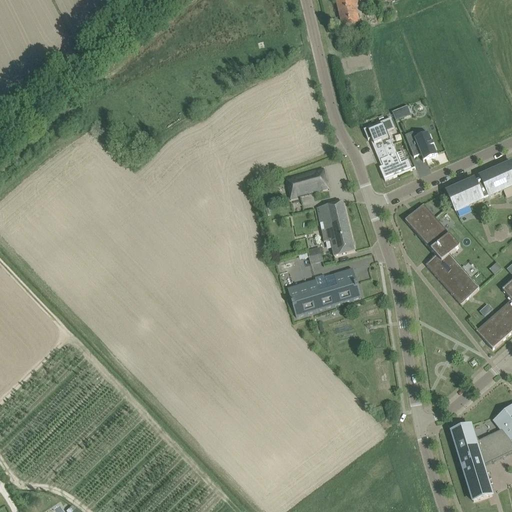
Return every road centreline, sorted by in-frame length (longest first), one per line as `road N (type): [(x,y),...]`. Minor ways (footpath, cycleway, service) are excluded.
road 1 (residential): [(418,420),(394,276),(371,204)]
road 2 (residential): [(371,204),(337,127),(305,0)]
road 3 (unclassified): [(0,141),(159,0)]
road 4 (track): [(0,263),(68,335),(0,400)]
road 5 (residential): [(371,204),(511,142)]
